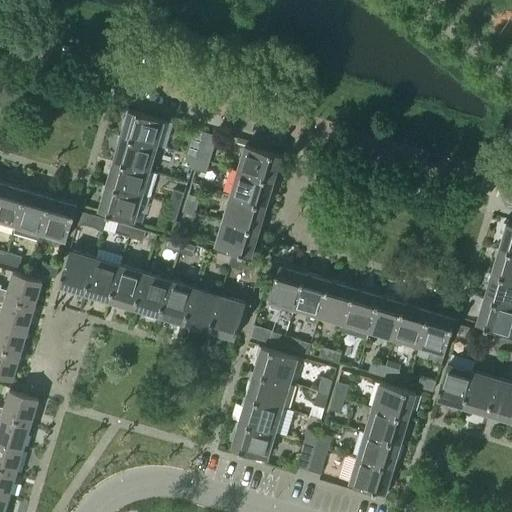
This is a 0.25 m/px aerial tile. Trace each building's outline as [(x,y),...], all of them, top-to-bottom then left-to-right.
[(122,133),(157,144),(165,118),(129,107),(122,133)] [(186,152),(198,156),(205,131),(193,127),(186,152)] [(198,156),(210,160),(217,134),(205,131),(198,156)] [(114,158),(150,169),(157,144),(122,133),(114,158)] [(238,168),(274,179),(282,153),(246,142),(238,168)] [(194,168),(198,156),(186,152),(182,164),(194,168)] [(198,156),(194,168),(207,171),(210,160),(198,156)] [(107,182),(142,193),(150,169),(114,158),(107,182)] [(231,193),(267,204),(274,179),(238,168),(231,193)] [(2,180),(0,187),(0,217),(17,223),(27,187),(2,180)] [(142,193),(107,182),(99,208),(107,211),(106,212),(111,213),(112,212),(134,219),(142,193)] [(27,187),(17,223),(14,230),(39,238),(42,230),(52,194),(27,187)] [(170,202),(180,205),(184,191),(174,188),(170,202)] [(186,207),(196,210),(200,196),(190,193),(186,207)] [(223,218),(259,229),(267,204),(231,193),(223,218)] [(52,194),(42,230),(68,237),(74,214),(76,214),(77,211),(76,209),(78,202),(52,194)] [(180,205),(170,202),(166,216),(176,219),(180,205)] [(196,210),(186,207),(182,221),(192,224),(196,210)] [(93,225),(96,215),(82,210),(79,220),(93,225)] [(259,229),(223,218),(216,244),(240,251),(239,252),(243,253),(244,252),(252,254),(259,229)] [(499,246),(511,249),(511,221),(507,220),(499,246)] [(130,235),(132,226),(118,221),(115,231),(130,235)] [(132,226),(130,235),(142,239),(145,229),(132,226)] [(179,250),(182,240),(167,236),(164,246),(179,250)] [(182,240),(179,250),(191,254),(194,244),(182,240)] [(492,271),(511,276),(511,249),(499,246),(492,271)] [(0,259),(5,261),(8,251),(0,248),(0,259)] [(85,291),(96,256),(71,248),(64,272),(63,271),(62,275),(63,276),(60,284),(85,291)] [(8,251),(5,261),(20,265),(23,255),(8,251)] [(229,265),(232,255),(218,251),(215,261),(229,265)] [(232,255),(229,265),(243,269),(246,259),(232,255)] [(96,256),(85,291),(110,299),(121,264),(96,256)] [(56,276),(59,266),(45,261),(42,271),(56,276)] [(294,306),(305,270),(280,262),(269,299),(294,306)] [(121,264),(110,299),(135,306),(146,271),(121,264)] [(0,292),(35,303),(43,278),(14,270),(8,289),(0,287),(1,283),(0,283),(0,292)] [(305,270),(294,306),(307,310),(305,318),(317,321),(330,277),(305,270)] [(146,271),(135,306),(160,314),(171,278),(146,271)] [(511,276),(492,271),(484,295),(511,303),(511,276)] [(344,321),(342,329),(355,285),(330,277),(317,321),(319,314),(344,321)] [(171,278),(160,314),(186,322),(196,286),(171,278)] [(355,285),(342,329),(367,336),(369,328),(380,292),(355,285)] [(196,286),(186,322),(210,329),(221,294),(196,286)] [(0,316),(0,318),(28,327),(35,303),(0,292),(0,300),(4,302),(0,316)] [(380,292),(369,328),(394,336),(404,300),(380,292)] [(221,294),(210,329),(236,337),(246,301),(221,294)] [(511,303),(484,295),(477,321),(485,323),(484,324),(489,325),(489,324),(511,330),(511,303)] [(404,300),(394,336),(419,343),(430,307),(404,300)] [(430,307),(419,343),(432,347),(429,359),(441,363),(452,326),(453,327),(454,323),(453,322),(455,315),(430,307)] [(0,344),(21,351),(28,327),(0,318),(0,344)] [(470,337),(473,326),(460,322),(456,333),(470,337)] [(283,345),(286,334),(273,330),(269,341),(283,345)] [(506,348),(509,337),(496,333),(493,344),(506,348)] [(286,334),(283,345),(297,349),(300,338),(286,334)] [(312,353),(314,344),(305,342),(302,350),(312,353)] [(21,351),(0,344),(0,371),(14,376),(21,351)] [(255,370),(290,380),(298,355),(274,348),(274,347),(270,346),(270,347),(262,345),(255,370)] [(337,361),(340,350),(322,345),(319,355),(337,361)] [(463,404),(473,369),(476,360),(451,353),(441,384),(440,384),(439,388),(440,389),(437,397),(463,404)] [(383,374),(386,364),(371,360),(368,370),(383,374)] [(386,364),(383,374),(396,378),(399,368),(386,364)] [(487,411),(498,376),(473,369),(463,404),(487,411)] [(255,370),(247,395),(283,406),(290,380),(255,370)] [(433,389),(436,379),(422,374),(419,385),(433,389)] [(319,389),(329,392),(333,378),(323,375),(319,389)] [(511,418),(511,380),(498,376),(487,411),(511,418)] [(373,404),(408,415),(416,390),(408,388),(408,386),(404,385),(404,386),(380,379),(373,404)] [(334,393),(345,396),(349,383),(338,380),(334,393)] [(0,411),(32,421),(39,396),(10,388),(4,407),(0,405),(0,411)] [(329,392),(319,389),(314,403),(324,406),(329,392)] [(345,396),(334,393),(330,407),(341,411),(345,396)] [(247,395),(240,420),(275,430),(283,406),(247,395)] [(365,430),(401,440),(408,415),(373,404),(365,430)] [(32,421),(0,411),(0,419),(0,420),(0,437),(25,445),(32,421)] [(275,430),(240,420),(232,445),(268,456),(275,430)] [(316,443),(320,431),(308,427),(304,439),(316,443)] [(358,455),(393,466),(401,440),(365,430),(358,455)] [(320,431),(316,443),(329,446),(332,434),(320,431)] [(25,445),(0,437),(0,464),(17,469),(25,445)] [(316,443),(304,439),(297,465),(309,468),(316,443)] [(316,443),(309,468),(321,472),(329,446),(316,443)] [(393,466),(358,455),(350,480),(386,491),(393,466)] [(17,469),(0,464),(0,490),(10,493),(17,469)] [(4,511),(10,493),(0,490),(0,511),(4,511)]
